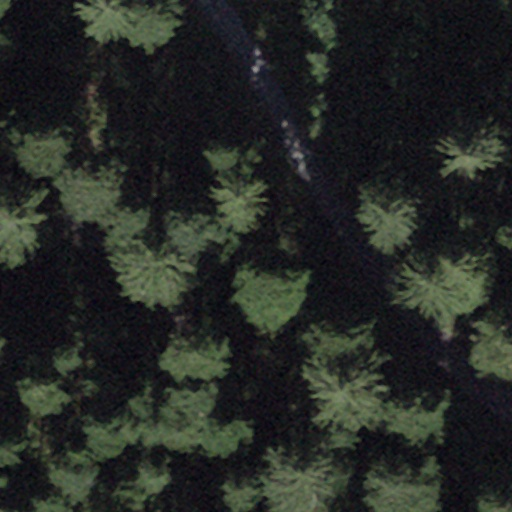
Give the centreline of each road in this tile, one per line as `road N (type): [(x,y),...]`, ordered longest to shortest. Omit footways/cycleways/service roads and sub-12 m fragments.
road 1 (track): [(204,0),(230,26),(350,238),(511,422)]
road 2 (track): [(269,511),(264,468),(158,282),(0,164)]
